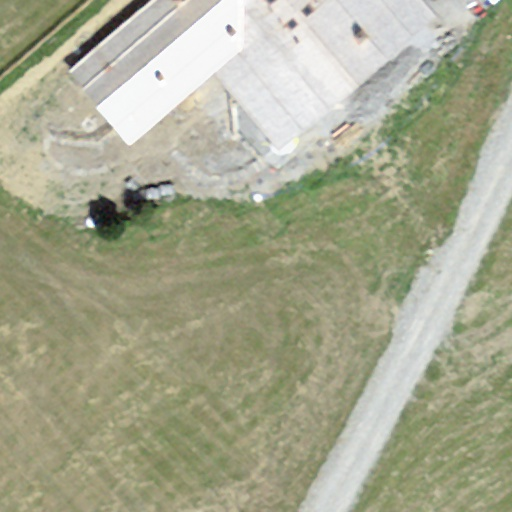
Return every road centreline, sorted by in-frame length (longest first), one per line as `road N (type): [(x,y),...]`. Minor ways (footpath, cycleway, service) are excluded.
road 1 (track): [(336,511),(511,143)]
road 2 (track): [(443,0),(354,92),(271,149),(191,169)]
